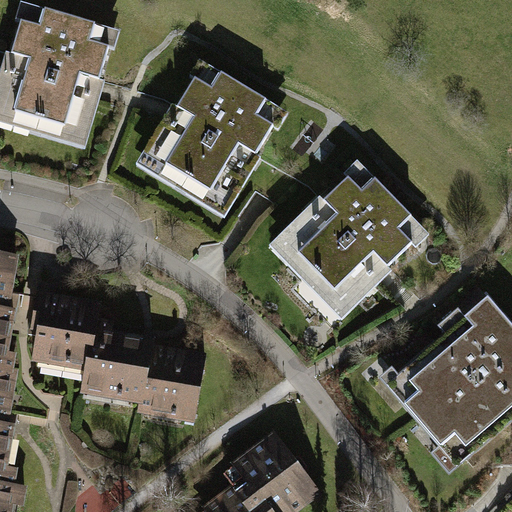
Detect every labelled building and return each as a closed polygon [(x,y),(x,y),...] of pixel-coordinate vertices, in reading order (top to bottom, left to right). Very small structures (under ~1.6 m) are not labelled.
[(14,57),(0,106),(0,109),(78,132),(94,79),(99,80),(109,48),(104,46),(109,29),(29,5),(23,24),(19,23),(10,55),(14,57)] [(180,111),(152,158),(223,200),(251,152),(256,155),(273,125),(269,123),(278,107),(206,65),(196,82),(193,79),(175,109),(180,111)] [(326,206),(286,243),(343,303),(384,264),(387,268),(412,245),(408,241),(422,228),(364,168),(350,182),(347,178),(322,202),(326,206)] [(15,311),(0,309),(0,302),(7,304),(9,292),(11,292),(13,278),(16,255),(0,253),(0,370),(10,372),(11,357),(4,356),(5,349),(7,349),(10,329),(12,329),(15,311)] [(412,395),(400,406),(435,446),(443,439),(462,461),(511,417),(511,328),(484,297),(394,375),(412,395)] [(36,338),(34,361),(68,365),(67,368),(88,370),(94,322),(96,305),(37,298),(35,314),(29,313),(26,337),(36,338)] [(204,358),(152,351),(154,342),(111,337),(113,325),(94,322),(88,370),(84,394),(101,397),(102,392),(117,394),(116,398),(139,401),(138,410),(156,412),(156,409),(173,411),(173,415),(196,418),(204,358)] [(10,424),(0,422),(0,416),(7,417),(13,372),(10,372),(0,370),(0,483),(11,485),(13,470),(5,469),(10,424)] [(207,511),(288,511),(316,490),(304,474),(290,456),(272,434),(232,465),(245,481),(235,489),(233,486),(204,508),(207,511)] [(0,511),(8,511),(9,503),(21,505),(24,486),(11,485),(0,483),(0,511)]
